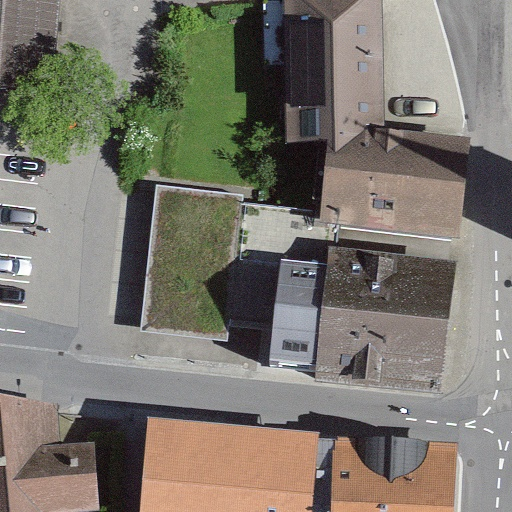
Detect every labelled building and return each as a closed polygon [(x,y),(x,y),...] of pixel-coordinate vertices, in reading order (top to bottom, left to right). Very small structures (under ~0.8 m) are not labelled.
[(0,0),(0,93),(45,97),(52,0),(0,0)] [(330,143),(371,138),(368,0),(283,0),(286,144),(330,143)] [(329,226),(444,240),(454,147),(386,140),(371,138),(330,143),(328,166),(325,166),(319,225),(329,226)] [(259,375),(428,392),(439,275),(326,264),(329,226),(319,225),(237,217),(239,200),(158,192),(144,331),(225,340),(227,321),(264,325),(259,375)] [(57,511),(86,511),(83,454),(47,456),(46,439),(48,439),(47,413),(0,407),(0,511),(40,511),(41,511),(57,510),(57,511)] [(442,511),(447,452),(149,422),(142,511),(442,511)]
